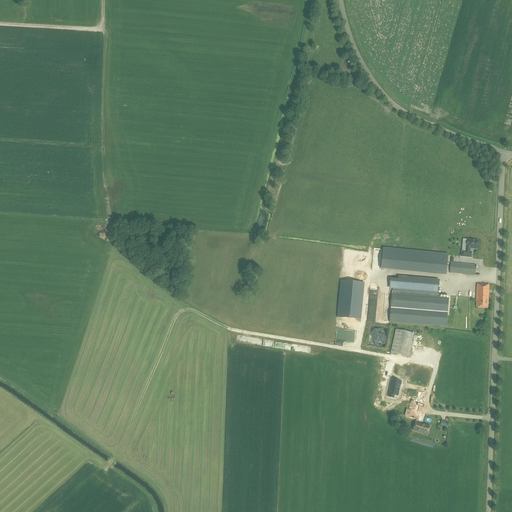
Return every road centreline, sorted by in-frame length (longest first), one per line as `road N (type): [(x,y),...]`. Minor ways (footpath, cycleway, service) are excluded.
road 1 (track): [(102,28),(101,163),(117,253),(159,290),(229,328),(410,358)]
road 2 (unclassified): [(488,511),(506,153)]
road 3 (unclassified): [(506,153),(417,119),(388,99),(356,50),(341,0)]
road 4 (track): [(0,23),(102,28),(103,0)]
